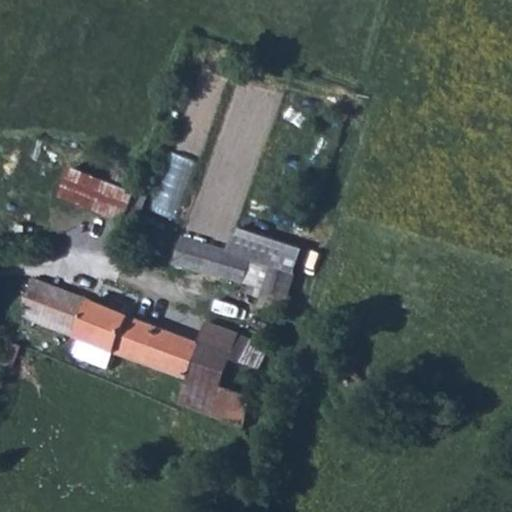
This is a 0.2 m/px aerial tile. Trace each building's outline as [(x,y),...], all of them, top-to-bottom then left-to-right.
[(184,225),(203,162),(174,153),(155,216),(184,225)] [(70,168),(60,195),(123,223),(132,196),(70,168)] [(207,269),(238,281),(246,262),(182,239),(179,247),(173,263),(204,276),(207,269)] [(265,291),(262,300),(288,311),(299,280),(271,270),(270,275),(261,272),(256,287),(265,291)] [(32,282),(20,316),(115,357),(129,322),(32,282)] [(193,363),(182,357),(187,346),(129,322),(115,357),(184,386),(193,363)] [(184,386),(175,407),(212,422),(241,341),(207,329),(198,351),(193,363),(184,386)] [(241,341),(212,422),(244,435),(258,400),(266,402),(269,387),(261,386),(273,352),(241,341)] [(193,363),(198,351),(187,346),(182,357),(193,363)]
